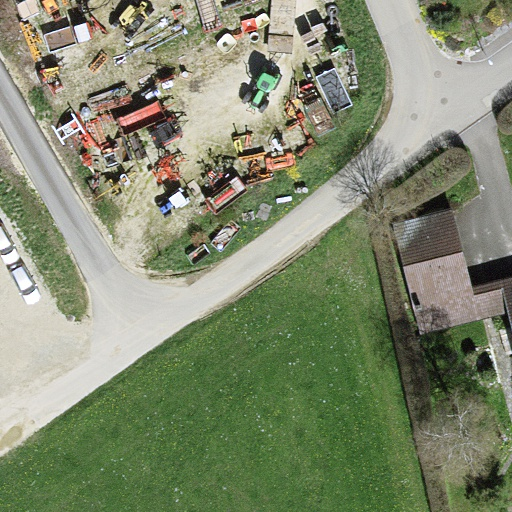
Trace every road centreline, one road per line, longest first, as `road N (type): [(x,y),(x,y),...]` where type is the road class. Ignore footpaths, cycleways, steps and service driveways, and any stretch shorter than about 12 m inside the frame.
road 1 (unclassified): [(0,449),(333,210)]
road 2 (residential): [(442,132),(387,0)]
road 3 (residential): [(333,210),(442,132)]
